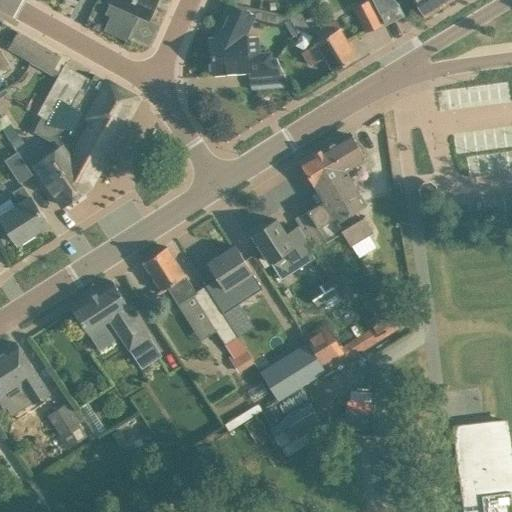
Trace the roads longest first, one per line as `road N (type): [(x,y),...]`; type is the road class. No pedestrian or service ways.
road 1 (tertiary): [(0,318),(218,185)]
road 2 (tertiary): [(218,185),(388,74)]
road 3 (residential): [(9,0),(154,84)]
road 4 (tertiary): [(505,0),(388,74)]
road 5 (tertiary): [(388,74),(511,59)]
